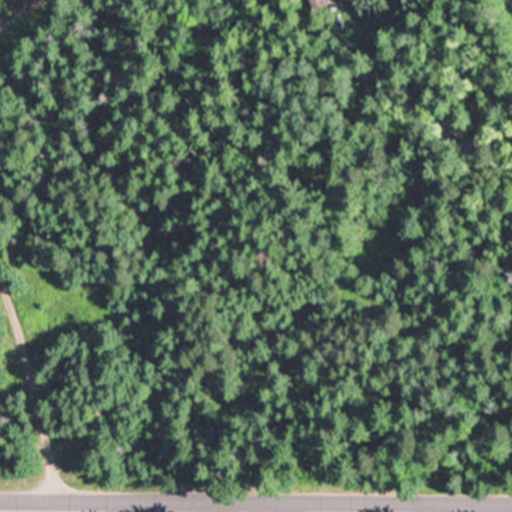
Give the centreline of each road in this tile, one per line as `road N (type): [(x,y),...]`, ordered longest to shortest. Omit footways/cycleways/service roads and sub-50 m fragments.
road 1 (tertiary): [(0,499),(511,502)]
road 2 (residential): [(79,499),(74,368),(14,222),(0,145)]
